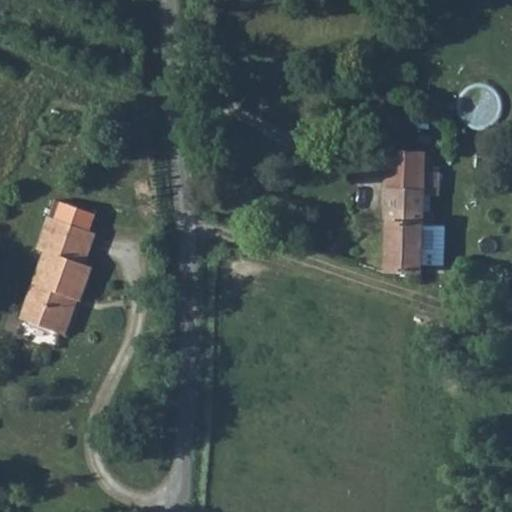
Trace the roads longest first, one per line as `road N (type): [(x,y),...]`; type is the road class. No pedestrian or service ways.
road 1 (residential): [(172,0),(187,234),(184,511)]
road 2 (track): [(187,234),(408,297),(511,337)]
